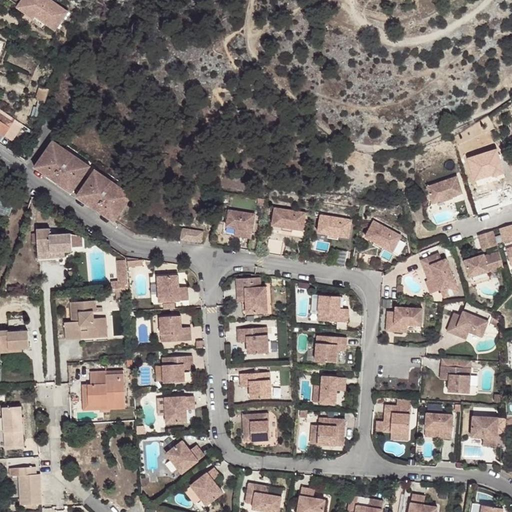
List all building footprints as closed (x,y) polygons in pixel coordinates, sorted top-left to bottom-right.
[(35,21),(37,19),(27,11),(35,0),(48,0),(51,1),(51,0),(25,0),(19,9),(35,21)] [(48,0),(35,0),(27,11),(37,19),(56,33),(70,16),(51,1),(48,0)] [(50,89),(41,86),(37,100),(40,101),(38,107),(44,109),(50,89)] [(14,118),(0,108),(0,133),(4,136),(14,122),(12,121),(14,118)] [(14,118),(12,121),(14,122),(4,136),(12,142),(23,125),(14,118)] [(77,160),(53,143),(36,168),(73,194),(92,167),(79,158),(77,160)] [(501,155),(471,164),(477,182),(487,179),(487,178),(506,172),(501,155)] [(96,170),(78,197),(116,222),(133,197),(108,180),(109,178),(96,170)] [(457,176),(427,186),(433,202),(443,199),(444,201),(453,198),(452,196),(463,193),(457,176)] [(501,207),(508,205),(511,203),(511,193),(510,189),(503,191),(496,193),(501,207)] [(12,197),(4,194),(0,206),(0,213),(7,216),(12,197)] [(466,203),(451,207),(456,221),(470,217),(466,203)] [(305,212),(274,207),(271,224),(282,226),(291,227),(302,229),(305,212)] [(254,213),(229,209),(228,214),(226,225),(235,227),(243,228),(242,236),(250,237),(254,213)] [(351,219),(320,214),(317,232),(328,233),(337,235),(348,236),(351,219)] [(373,220),(365,235),(377,242),(383,245),(393,250),(401,234),(373,220)] [(511,224),(499,229),(504,243),(511,240),(511,224)] [(242,236),(243,228),(235,227),(234,234),(242,236)] [(37,240),(38,253),(54,252),(54,257),(64,256),(64,251),(64,246),(71,246),(82,245),(81,235),(71,233),(50,234),(50,228),(37,229),(37,232),(37,240)] [(180,238),(190,240),(192,229),(182,228),(180,238)] [(192,229),(190,240),(200,241),(202,231),(192,229)] [(492,231),(478,235),(482,250),(497,245),(492,231)] [(268,237),(266,252),(281,255),(283,240),(268,237)] [(332,248),(329,263),(344,265),(347,250),(332,248)] [(484,254),(465,260),(470,277),(488,271),(489,273),(504,268),(499,252),(484,256),(484,254)] [(362,253),(360,268),(375,270),(377,255),(362,253)] [(439,253),(420,260),(426,276),(434,273),(435,277),(440,289),(455,284),(446,259),(442,260),(439,253)] [(110,282),(111,290),(116,290),(128,289),(128,281),(126,262),(117,262),(118,282),(110,282)] [(177,286),(177,274),(160,275),(160,283),(157,283),(158,301),(187,299),(186,290),(178,291),(177,286)] [(236,278),(236,288),(256,287),(256,277),(236,278)] [(246,300),(246,312),(263,311),(262,304),(266,304),(265,286),(256,287),(236,288),(237,297),(245,296),(246,300)] [(129,299),(128,289),(116,290),(116,294),(117,299),(129,299)] [(340,295),(312,293),(311,311),(318,311),(317,319),(347,322),(348,313),(339,313),(339,307),(340,295)] [(96,313),(95,308),(95,301),(71,302),(72,322),(63,322),(65,341),(81,339),(81,332),(87,331),(87,339),(107,337),(106,319),(93,320),(93,314),(96,313)] [(387,310),(385,330),(402,331),(403,323),(407,323),(421,324),(422,308),(395,306),(395,311),(387,310)] [(461,314),(454,311),(447,330),(462,336),(465,328),(469,330),(482,335),(488,319),(463,310),(461,314)] [(182,313),(183,325),(192,324),(192,312),(182,313)] [(180,314),(159,316),(160,333),(161,341),(191,339),(190,331),(181,332),(181,326),(180,314)] [(266,326),(237,328),(237,336),(246,335),(247,341),(247,353),(268,351),(266,326)] [(8,349),(20,349),(27,349),(26,332),(6,333),(6,331),(0,331),(0,353),(8,353),(8,349)] [(346,336),(316,334),(315,360),(335,361),(336,349),(337,344),(346,344),(346,336)] [(191,355),(162,356),(163,382),(184,380),(183,369),(183,363),(192,363),(191,355)] [(448,379),(447,391),(468,392),(470,359),(448,358),(447,365),(440,365),(440,373),(449,373),(448,379)] [(269,371),(239,373),(240,381),(249,381),(249,386),(250,398),(271,397),(269,371)] [(89,385),(86,385),(87,405),(105,404),(105,409),(124,408),(123,380),(105,381),(104,376),(104,372),(88,372),(89,385)] [(321,384),(320,402),(335,403),(336,389),(337,384),(345,385),(346,377),(322,375),(321,384)] [(321,384),(314,384),(312,401),(320,402),(321,384)] [(87,405),(86,385),(81,385),(83,411),(100,410),(100,414),(125,412),(124,408),(105,409),(105,404),(87,405)] [(193,395),(164,397),(165,414),(169,414),(170,422),(186,421),(186,409),(185,404),(194,404),(193,395)] [(395,397),(394,405),(408,406),(409,398),(395,397)] [(394,405),(383,404),(382,411),(394,412),(394,405)] [(382,421),(381,430),(389,431),(407,432),(408,406),(394,405),(394,412),(382,411),(382,421)] [(1,407),(4,449),(22,448),(20,406),(1,407)] [(451,414),(425,412),(423,436),(437,437),(437,428),(442,429),(442,437),(450,438),(451,414)] [(254,421),(242,421),(243,440),(269,439),(267,413),(253,413),(254,421)] [(479,419),(472,419),(471,436),(483,436),(487,437),(487,445),(495,446),(497,417),(480,416),(479,419)] [(333,418),(319,417),(318,425),(317,443),(342,445),(344,426),(333,425),(333,418)] [(344,419),(333,418),(333,425),(344,426),(344,419)] [(310,443),(317,443),(318,425),(311,424),(310,443)] [(407,432),(389,431),(388,438),(406,440),(407,432)] [(182,440),(168,450),(173,456),(170,458),(181,472),(204,454),(198,448),(192,453),(189,449),(182,440)] [(196,444),(189,449),(192,453),(198,448),(196,444)] [(213,466),(190,484),(201,498),(204,496),(209,502),(222,491),(215,482),(212,479),(218,473),(213,466)] [(20,507),(41,506),(39,476),(35,476),(35,468),(11,470),(11,477),(18,477),(20,507)] [(212,479),(215,482),(221,477),(218,473),(212,479)] [(252,508),(277,511),(278,511),(281,496),(267,493),(263,493),(264,485),(248,482),(245,502),(252,503),(252,508)] [(309,488),(301,486),(296,511),(322,511),(324,499),(313,497),(308,496),(309,488)] [(419,494),(412,493),(408,511),(435,511),(436,506),(423,504),(418,503),(419,494)] [(380,511),(382,500),(374,499),(372,507),(368,506),(356,504),(354,511),(380,511)]
